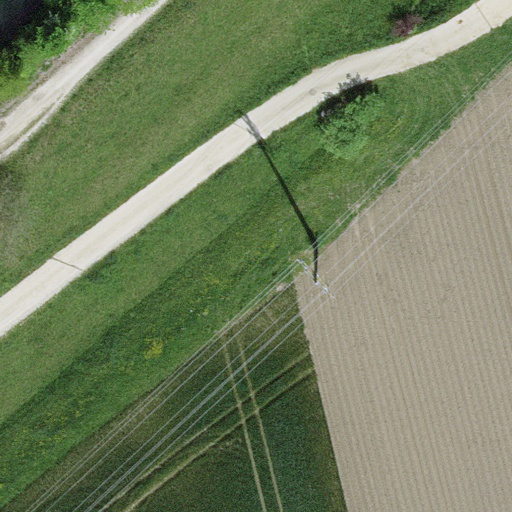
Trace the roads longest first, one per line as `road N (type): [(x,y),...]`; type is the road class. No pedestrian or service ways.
road 1 (track): [(511,2),(287,116),(0,327)]
road 2 (track): [(172,0),(0,161)]
